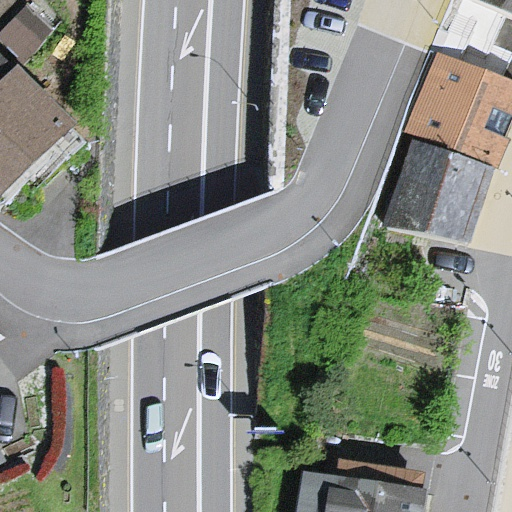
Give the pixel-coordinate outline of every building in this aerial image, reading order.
[(511,0),(482,0),(511,15),(511,0)] [(0,190),(70,121),(15,65),(0,49),(0,190)] [(511,131),(511,88),(442,61),(413,132),(499,166),(511,131)] [(496,179),(417,155),(396,224),(474,248),(496,179)] [(415,511),(419,493),(310,476),(304,511),(415,511)]
